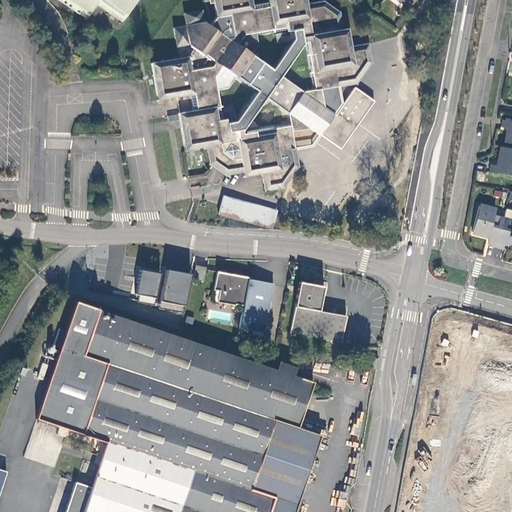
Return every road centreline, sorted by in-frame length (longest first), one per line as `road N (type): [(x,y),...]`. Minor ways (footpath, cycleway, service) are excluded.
road 1 (residential): [(511,277),(461,264),(447,247),(494,0)]
road 2 (residential): [(147,236),(129,124),(104,109),(75,110),(59,126),(53,234)]
road 3 (primary): [(411,280),(426,254),(472,0)]
road 4 (primary): [(460,0),(424,166),(411,280)]
road 5 (residential): [(411,280),(319,254),(147,236)]
road 6 (primary): [(411,280),(385,375),(385,447)]
road 7 (primary): [(385,447),(399,403),(411,280)]
road 8 (residential): [(122,236),(105,167),(80,173),(79,236)]
road 9 (unknown): [(322,511),(354,387)]
